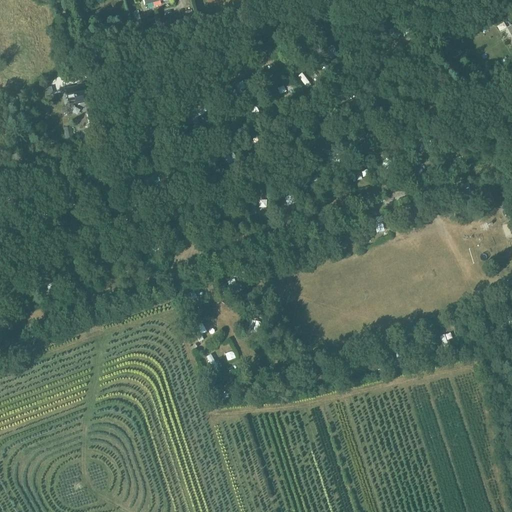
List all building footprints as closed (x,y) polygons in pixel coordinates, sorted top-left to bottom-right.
[(241,0),(243,8),(249,7),(247,0),(241,0)] [(138,11),(132,13),(135,25),(141,23),(138,11)] [(481,14),(484,20),(491,17),(488,11),(481,14)] [(191,12),(184,13),(187,27),(194,26),(191,12)] [(178,22),(164,26),(166,32),(180,28),(178,22)] [(225,42),(221,29),(213,31),(217,44),(225,42)] [(149,39),(148,32),(137,35),(139,42),(149,39)] [(504,57),(500,61),(504,66),(509,62),(504,57)] [(315,71),(302,78),(306,86),(320,79),(315,71)] [(393,71),(393,81),(408,81),(408,71),(393,71)] [(83,82),(77,84),(77,87),(66,89),(69,105),(87,101),(83,82)] [(229,87),(220,93),(225,101),(235,94),(229,87)] [(336,96),(340,104),(353,98),(350,90),(336,96)] [(247,115),(256,105),(249,99),(240,109),(247,115)] [(426,107),(414,106),(413,116),(426,117),(426,107)] [(204,112),(193,121),(200,130),(211,120),(204,112)] [(104,115),(95,117),(99,134),(108,133),(104,115)] [(299,115),(292,126),(300,131),(307,120),(299,115)] [(88,133),(82,134),(84,140),(89,139),(99,137),(97,132),(96,123),(91,125),(86,125),(88,133)] [(254,140),(254,149),(264,149),(264,140),(254,140)] [(131,151),(136,158),(149,150),(144,142),(131,151)] [(187,152),(181,159),(193,169),(199,162),(187,152)] [(442,160),(446,170),(460,165),(457,154),(442,160)] [(385,158),(376,167),(382,174),(392,165),(385,158)] [(232,168),(226,161),(218,168),(224,175),(232,168)] [(98,166),(85,174),(89,182),(103,175),(98,166)] [(499,184),(489,187),(491,191),(496,206),(510,201),(511,200),(511,195),(509,186),(501,189),(499,184)] [(36,190),(21,196),(24,205),(39,199),(36,190)] [(124,205),(114,200),(108,213),(118,217),(124,205)] [(283,221),(297,209),(290,201),(276,212),(283,221)] [(74,204),(63,203),(61,219),(72,220),(74,204)] [(416,203),(403,206),(405,215),(418,212),(416,203)] [(262,205),(252,205),(252,214),(262,214),(262,205)] [(185,226),(179,217),(167,225),(173,234),(185,226)] [(381,218),(369,221),(372,233),(384,229),(381,218)] [(31,224),(33,233),(49,229),(47,220),(31,224)] [(349,225),(335,232),(340,241),(353,234),(349,225)] [(155,243),(142,248),(146,256),(158,251),(155,243)] [(295,248),(300,261),(314,256),(310,243),(295,248)] [(278,249),(264,255),(268,266),(282,260),(278,249)] [(112,253),(96,258),(99,267),(115,262),(112,253)] [(230,272),(226,283),(235,287),(240,275),(230,272)] [(40,283),(43,291),(56,286),(53,277),(40,283)] [(5,300),(0,301),(0,312),(8,311),(5,300)] [(243,328),(246,336),(257,331),(253,323),(243,328)] [(195,329),(198,337),(211,333),(209,325),(195,329)] [(447,338),(434,343),(438,352),(451,347),(447,338)] [(219,352),(207,356),(210,365),(222,361),(219,352)] [(389,352),(389,362),(402,362),(402,353),(389,352)] [(375,358),(362,357),(361,366),(374,368),(375,358)] [(308,375),(310,383),(324,380),(322,371),(308,375)] [(230,383),(217,382),(216,391),(229,392),(230,383)]
